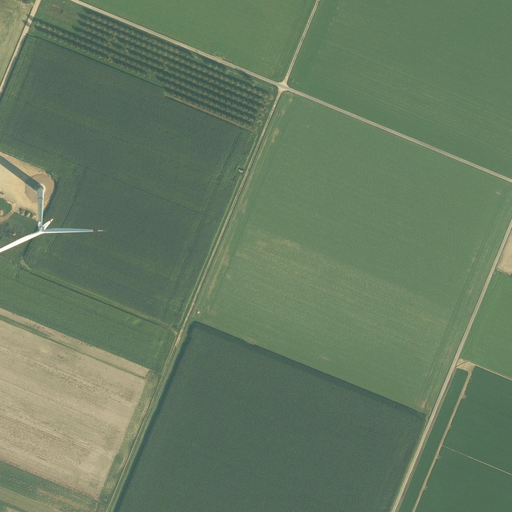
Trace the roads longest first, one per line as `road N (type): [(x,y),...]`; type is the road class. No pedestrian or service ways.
road 1 (track): [(107,511),(318,0)]
road 2 (track): [(511,181),(73,0)]
road 3 (track): [(392,511),(511,223)]
